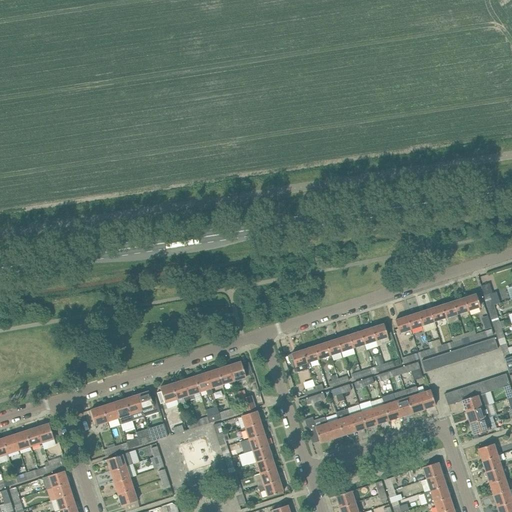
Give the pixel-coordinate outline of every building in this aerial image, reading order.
[(489,293),(486,283),(480,285),(488,307),(494,305),(493,304),(500,302),(496,291),(489,293)] [(480,307),(476,294),(464,298),(468,311),(480,307)] [(468,311),(464,298),(453,301),(457,314),(468,311)] [(457,314),(453,301),(441,305),(447,324),(456,321),(455,315),(457,314)] [(447,324),(441,305),(429,309),(436,328),(447,324)] [(497,317),(494,305),(488,307),(491,319),(497,317)] [(436,328),(429,309),(418,313),(422,326),(426,324),(428,331),(436,328)] [(422,326),(418,313),(406,316),(410,329),(422,326)] [(410,329),(406,316),(395,320),(399,333),(410,329)] [(501,328),(497,317),(491,319),(495,330),(501,328)] [(387,337),(383,324),(372,327),(376,340),(387,337)] [(376,340),(372,327),(360,331),(364,344),(376,340)] [(505,340),(501,328),(495,330),(499,342),(505,340)] [(364,344),(360,331),(349,335),(353,348),(364,344)] [(478,340),(487,337),(485,331),(476,334),(478,340)] [(478,340),(476,334),(466,337),(468,343),(478,340)] [(353,348),(349,335),(337,339),(341,352),(353,348)] [(498,349),(495,339),(494,337),(488,339),(492,351),(498,349)] [(341,352),(337,339),(325,342),(330,355),(341,352)] [(486,353),(492,351),(488,339),(483,341),(486,353)] [(459,340),(453,342),(455,348),(461,346),(459,340)] [(505,340),(499,342),(503,356),(511,353),(511,348),(511,347),(507,348),(505,340)] [(481,354),(486,353),(483,341),(477,343),(481,354)] [(330,355),(325,342),(314,346),(318,359),(330,355)] [(453,342),(446,344),(448,350),(455,348),(453,342)] [(475,356),(481,354),(477,343),(471,345),(475,356)] [(470,358),(475,356),(471,345),(466,346),(470,358)] [(318,359),(314,346),(302,350),(307,363),(318,359)] [(464,360),(470,358),(466,346),(460,348),(464,360)] [(436,347),(430,349),(432,355),(438,353),(436,347)] [(459,361),(464,360),(460,348),(455,350),(459,361)] [(430,349),(423,351),(425,357),(432,355),(430,349)] [(302,350),(291,354),(297,372),(306,369),(309,368),(307,363),(302,350)] [(453,363),(459,361),(455,350),(449,352),(453,363)] [(447,365),(453,363),(449,352),(444,354),(447,365)] [(404,363),(418,359),(416,353),(402,357),(404,363)] [(442,367),(447,365),(444,354),(438,355),(442,367)] [(436,369),(442,367),(438,355),(433,357),(436,369)] [(431,370),(436,369),(433,357),(427,359),(431,370)] [(389,358),(383,361),(384,364),(383,364),(385,369),(394,367),(394,366),(399,364),(398,359),(390,362),(389,358)] [(427,359),(421,361),(425,372),(431,370),(427,359)] [(246,377),(241,361),(229,365),(234,381),(246,377)] [(419,369),(418,362),(409,365),(411,371),(419,369)] [(383,364),(374,367),(376,372),(385,369),(383,364)] [(234,381),(229,365),(217,369),(222,385),(234,381)] [(409,365),(408,365),(400,368),(402,374),(411,371),(409,365)] [(362,377),(371,374),(370,368),(360,371),(362,377)] [(222,385),(217,369),(206,373),(211,388),(222,385)] [(395,377),(397,376),(394,369),(386,372),(388,379),(395,377)] [(360,371),(351,374),(352,380),(362,377),(360,371)] [(386,372),(377,375),(379,381),(388,379),(386,372)] [(211,388),(206,373),(194,376),(199,392),(206,390),(208,396),(213,394),(211,388)] [(506,374),(500,376),(494,377),(496,381),(498,389),(503,387),(510,385),(506,374)] [(199,392),(194,376),(183,380),(189,400),(194,399),(193,394),(199,392)] [(339,384),(349,381),(347,376),(337,379),(339,384)] [(365,386),(374,383),(372,377),(363,379),(365,386)] [(498,389),(496,381),(494,377),(489,379),(493,391),(498,389)] [(312,379),(303,382),(305,389),(303,390),(304,395),(316,392),(314,386),(312,379)] [(337,379),(328,381),(330,387),(339,384),(337,379)] [(363,379),(363,380),(353,383),(355,389),(365,386),(363,379)] [(487,392),(493,391),(489,379),(483,381),(487,392)] [(189,400),(183,380),(171,384),(176,399),(183,397),(185,402),(189,400)] [(484,393),(487,392),(483,381),(478,383),(482,394),(484,393)] [(482,394),(478,383),(472,385),(476,396),(478,396),(482,394)] [(176,399),(171,384),(160,387),(165,403),(176,399)] [(342,393),(351,391),(349,384),(340,387),(342,393)] [(476,396),(472,385),(467,386),(470,397),(470,398),(476,396)] [(511,396),(511,392),(510,385),(503,387),(507,398),(511,396)] [(404,390),(407,397),(412,413),(423,409),(418,394),(416,386),(404,390)] [(470,398),(470,397),(467,386),(461,388),(465,400),(470,398)] [(340,387),(330,390),(332,396),(342,393),(340,387)] [(459,402),(462,401),(465,400),(461,388),(456,390),(459,402)] [(430,390),(418,394),(423,409),(435,406),(430,390)] [(454,403),(459,402),(456,390),(450,392),(454,403)] [(151,401),(148,391),(136,395),(142,411),(152,407),(155,416),(160,415),(156,399),(151,401)] [(316,402),(325,399),(323,392),(314,395),(316,402)] [(450,392),(444,394),(448,405),(454,403),(450,392)] [(462,401),(465,412),(487,405),(488,405),(484,393),(482,394),(478,396),(476,396),(470,398),(465,400),(462,401)] [(142,411),(136,395),(125,399),(130,414),(142,411)] [(247,411),(256,408),(252,396),(242,399),(244,405),(245,405),(247,411)] [(412,413),(407,397),(395,401),(400,417),(412,413)] [(125,399),(114,402),(119,418),(121,424),(132,421),(130,414),(125,399)] [(400,417),(395,401),(384,405),(389,421),(400,417)] [(119,418),(114,402),(102,406),(107,422),(119,418)] [(210,406),(212,415),(210,415),(212,422),(221,419),(218,413),(216,404),(210,406)] [(245,405),(244,405),(230,409),(232,415),(247,411),(245,405)] [(366,428),(361,412),(359,405),(347,409),(355,432),(366,428)] [(389,421),(384,405),(372,409),(377,424),(389,421)] [(487,405),(465,412),(469,423),(485,418),(491,416),(487,405)] [(102,406),(90,410),(95,425),(107,422),(102,406)] [(221,419),(232,415),(230,409),(218,413),(221,419)] [(336,412),(338,420),(343,435),(355,432),(347,409),(336,412)] [(377,424),(372,409),(361,412),(366,428),(377,424)] [(82,433),(93,430),(87,410),(76,413),(82,433)] [(257,411),(252,412),(241,416),(245,428),(260,423),(257,411)] [(201,419),(200,416),(195,417),(196,420),(198,427),(207,424),(205,417),(201,419)] [(309,434),(316,431),(320,443),(332,439),(326,423),(324,417),(313,421),(312,417),(304,420),(309,434)] [(485,418),(469,423),(473,435),(489,430),(487,426),(485,418)] [(189,429),(198,427),(196,420),(187,423),(189,429)] [(343,435),(338,420),(326,423),(332,439),(343,435)] [(54,439),(49,423),(37,427),(42,443),(54,439)] [(264,434),(260,423),(245,428),(248,439),(264,434)] [(184,431),(182,425),(173,428),(175,434),(184,431)] [(223,435),(221,429),(220,426),(214,428),(217,437),(223,435)] [(42,443),(37,427),(25,431),(30,446),(42,443)] [(30,446),(25,431),(14,434),(19,450),(30,446)] [(135,431),(124,435),(126,443),(129,449),(140,445),(137,436),(135,431)] [(161,432),(152,434),(154,441),(163,438),(161,432)] [(19,450),(14,434),(2,438),(7,454),(19,450)] [(144,434),(137,436),(140,445),(152,442),(149,435),(144,437),(144,434)] [(268,445),(264,434),(248,439),(252,450),(252,451),(268,445)] [(223,435),(217,437),(220,446),(226,444),(223,435)] [(105,446),(105,450),(103,450),(105,457),(114,454),(112,447),(115,446),(114,443),(105,446)] [(129,449),(126,443),(115,446),(112,447),(114,454),(129,449)] [(497,455),(496,453),(493,444),(478,449),(481,461),(497,455)] [(244,453),(247,464),(250,463),(250,464),(272,457),(268,445),(252,451),(252,450),(244,453)] [(154,457),(160,455),(157,446),(151,448),(154,457)] [(224,460),(230,458),(228,449),(221,451),(224,460)] [(132,464),(128,452),(122,454),(106,459),(110,471),(126,466),(132,464)] [(160,455),(154,457),(156,466),(163,464),(160,455)] [(501,467),(497,455),(481,461),(485,472),(501,467)] [(272,457),(250,464),(254,476),(260,474),(271,470),(275,469),(272,457)] [(230,458),(224,460),(227,469),(233,467),(230,458)] [(51,472),(63,468),(61,461),(49,465),(51,472)] [(442,474),(438,462),(422,467),(426,479),(442,474)] [(130,477),(126,466),(110,471),(114,483),(130,477)] [(505,478),(501,467),(485,472),(489,483),(505,478)] [(161,480),(167,478),(164,469),(158,471),(161,480)] [(275,469),(271,470),(260,474),(263,485),(279,480),(275,469)] [(28,479),(37,477),(35,470),(26,473),(28,479)] [(48,476),(43,477),(45,483),(50,481),(52,488),(68,483),(64,471),(48,476)] [(232,483),(238,481),(235,472),(229,474),(232,483)] [(28,479),(26,473),(17,475),(19,482),(28,479)] [(445,485),(442,474),(426,479),(430,491),(445,485)] [(5,487),(14,484),(12,477),(3,480),(5,487)] [(133,489),(130,477),(114,483),(118,494),(133,489)] [(167,478),(161,480),(164,489),(170,487),(167,478)] [(384,480),(387,491),(393,489),(389,478),(384,480)] [(509,490),(505,478),(489,483),(493,495),(509,490)] [(16,490),(38,483),(37,480),(9,489),(13,500),(19,498),(25,496),(23,491),(17,493),(16,490)] [(259,492),(265,490),(267,497),(283,492),(279,480),(263,485),(258,487),(259,492)] [(238,481),(232,483),(235,492),(241,490),(238,481)] [(381,481),(375,483),(370,485),(374,496),(379,494),(385,492),(381,481)] [(71,494),(68,483),(52,488),(56,499),(71,494)] [(445,485),(430,491),(423,493),(427,504),(434,502),(449,497),(445,485)] [(121,506),(123,505),(137,501),(133,489),(118,494),(121,506)] [(0,491),(4,503),(10,501),(6,490),(0,491)] [(511,501),(511,500),(509,490),(493,495),(497,506),(511,501)] [(355,502),(354,500),(351,491),(335,496),(339,507),(355,502)] [(75,505),(71,494),(56,499),(59,511),(75,505)] [(239,506),(245,504),(242,495),(236,497),(239,506)] [(441,511),(453,508),(449,497),(434,502),(436,511),(441,511)] [(17,511),(23,510),(19,498),(13,500),(17,511)] [(4,503),(0,504),(0,506),(1,511),(7,511),(13,510),(10,501),(4,503)] [(511,511),(511,501),(497,506),(498,511),(511,511)] [(357,511),(355,502),(339,507),(340,511),(357,511)]
